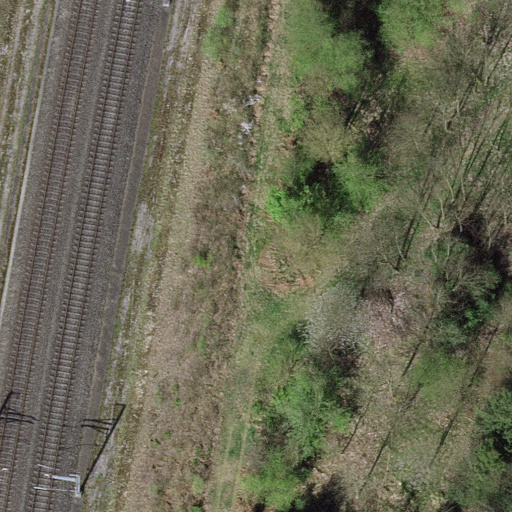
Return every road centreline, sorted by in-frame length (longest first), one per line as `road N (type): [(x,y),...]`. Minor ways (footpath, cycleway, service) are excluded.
road 1 (track): [(196,0),(134,280),(99,511)]
road 2 (track): [(31,0),(0,161)]
